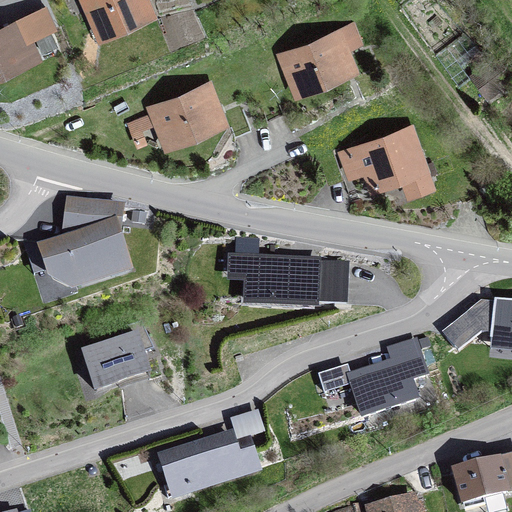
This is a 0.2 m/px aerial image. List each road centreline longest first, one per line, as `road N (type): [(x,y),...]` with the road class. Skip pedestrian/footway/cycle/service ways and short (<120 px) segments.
road 1 (residential): [(0,480),(240,403),(302,362),(429,317),(488,259)]
road 2 (residential): [(41,166),(488,259)]
road 3 (residential): [(277,511),(395,447),(511,405)]
